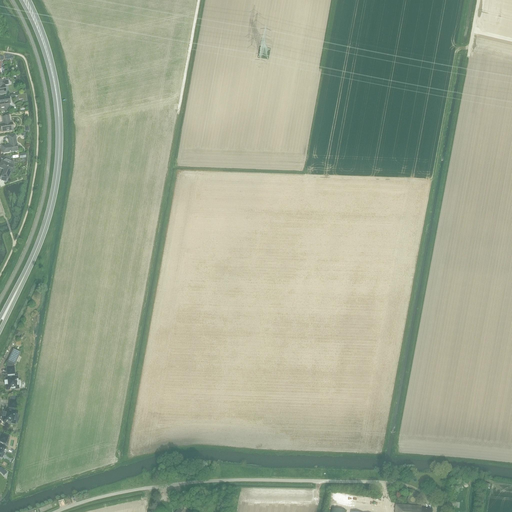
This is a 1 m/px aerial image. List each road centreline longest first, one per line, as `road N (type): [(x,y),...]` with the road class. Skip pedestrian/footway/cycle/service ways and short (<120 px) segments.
road 1 (secondary): [(0,331),(45,230),(60,163),(57,87),(28,0)]
road 2 (secondary): [(20,0),(53,88),(56,163),(42,228),(0,317)]
road 3 (unclassified): [(57,511),(161,486),(387,482)]
road 4 (track): [(478,0),(469,48),(457,48),(432,181)]
